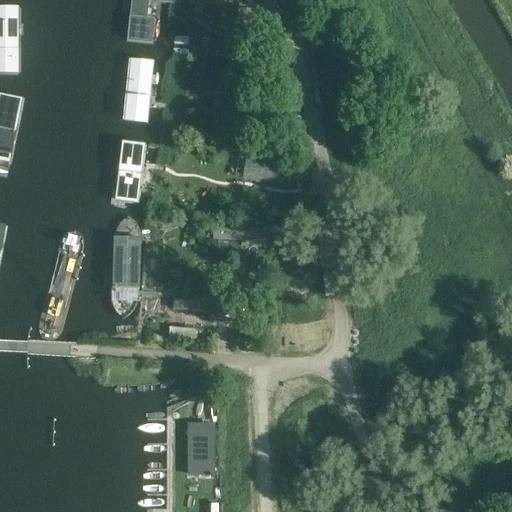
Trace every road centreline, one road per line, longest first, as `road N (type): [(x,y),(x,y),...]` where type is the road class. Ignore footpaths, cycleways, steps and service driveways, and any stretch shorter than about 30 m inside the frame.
road 1 (unknown): [(375,0),(341,58),(340,155),(326,250),(286,286),(279,364)]
road 2 (unclassified): [(285,0),(323,168),(342,366)]
road 3 (unclassified): [(387,511),(342,366)]
road 4 (unknown): [(289,511),(279,364)]
